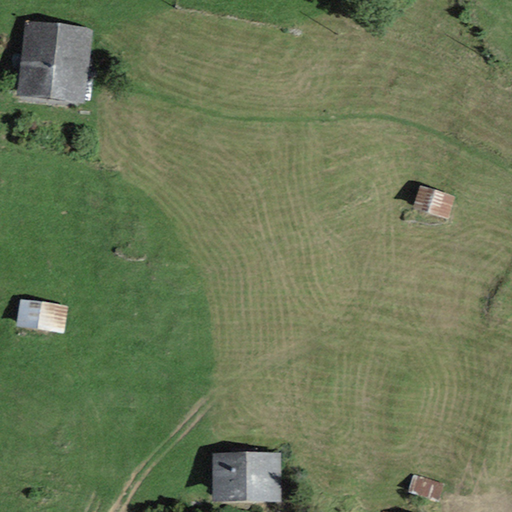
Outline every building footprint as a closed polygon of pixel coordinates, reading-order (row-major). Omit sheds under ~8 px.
[(82,32),(27,27),(19,93),(83,100),(85,77),(95,78),(96,70),(86,69),(88,57),(78,55),(82,32)] [(423,192),(419,208),(446,216),(451,200),(423,192)] [(20,323),(59,331),(63,312),(23,306),(20,323)] [(239,458),(239,490),(290,490),(290,458),(270,458),(270,448),(249,448),(249,458),(239,458)] [(417,478),(414,491),(439,497),(442,484),(417,478)]
